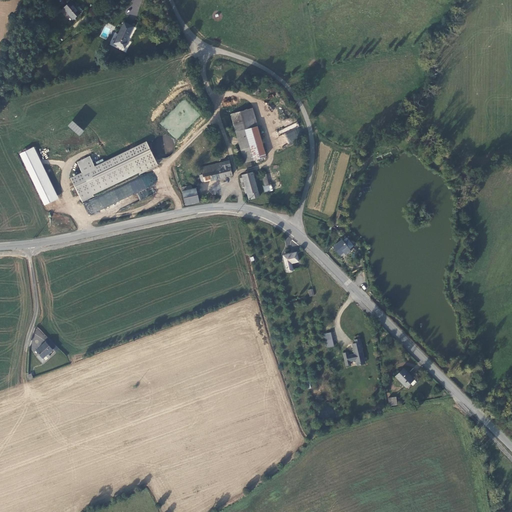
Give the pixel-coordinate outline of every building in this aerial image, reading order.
[(63,8),(73,20),(84,10),(79,6),(77,8),(71,1),(63,8)] [(114,43),(125,49),(128,43),(125,42),(133,26),(125,22),(114,43)] [(231,114),(245,163),(251,161),(266,156),(257,126),(255,127),(250,109),(231,114)] [(72,121),(67,126),(79,136),(84,131),(72,121)] [(298,139),(294,131),(285,135),(289,143),(298,139)] [(147,142),(129,150),(139,172),(140,174),(158,165),(147,142)] [(82,173),(93,195),(139,172),(129,150),(95,167),(90,156),(77,162),(82,173)] [(202,182),(233,175),(230,162),(228,161),(201,167),(203,175),(200,176),(202,182)] [(260,197),(253,172),(239,175),(241,182),(244,182),(245,187),(249,199),(250,199),(260,197)] [(82,173),(71,178),(82,202),(94,196),(93,195),(82,173)] [(265,192),(271,191),(266,174),(262,175),(265,186),(263,186),(265,192)] [(182,191),(186,205),(199,202),(196,188),(192,189),(182,191)] [(351,251),(349,248),(343,240),(333,247),(339,255),(343,252),(346,255),(351,251)] [(283,255),(287,272),(293,270),(292,263),(299,261),(297,252),(283,255)] [(34,338),(41,345),(47,337),(37,328),(33,333),(36,336),(34,338)] [(324,334),(326,341),(333,339),(331,332),(324,334)] [(59,348),(49,339),(46,342),(53,349),(55,352),(59,348)] [(328,347),(334,346),(333,339),(326,341),(328,347)] [(43,362),(50,356),(48,353),(53,349),(46,342),(36,351),(40,354),(38,356),(43,362)] [(343,353),(346,366),(351,365),(350,361),(356,360),(357,365),(364,364),(361,349),(363,348),(361,342),(360,342),(355,343),(352,344),(355,354),(349,355),(348,352),(343,353)] [(396,376),(406,387),(410,383),(414,379),(403,369),(396,376)] [(390,406),(397,404),(396,397),(388,398),(390,406)]
